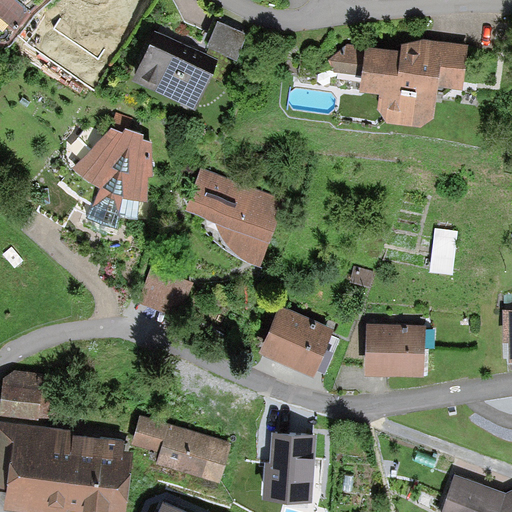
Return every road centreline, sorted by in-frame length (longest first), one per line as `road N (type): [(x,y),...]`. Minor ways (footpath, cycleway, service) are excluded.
road 1 (residential): [(0,361),(20,345),(101,325),(154,336),(326,405),(367,410),(511,383)]
road 2 (residential): [(318,11),(470,0)]
